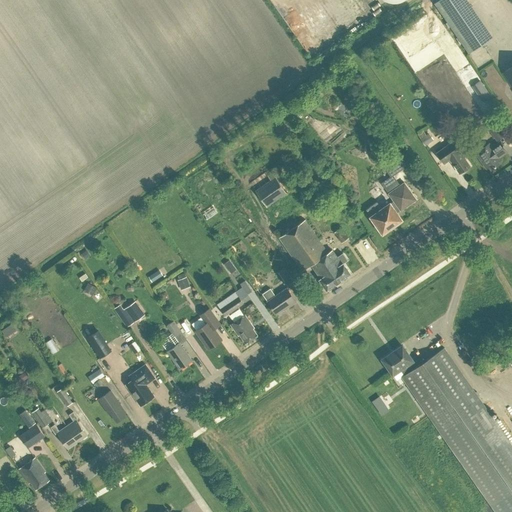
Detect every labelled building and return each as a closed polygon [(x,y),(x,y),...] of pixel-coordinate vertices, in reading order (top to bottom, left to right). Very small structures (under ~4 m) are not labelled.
[(465,52),(488,36),(463,0),(431,0),(429,2),(465,52)] [(511,66),(503,72),(511,85),(511,66)] [(480,82),(472,87),(483,102),(491,97),(480,82)] [(426,101),(430,107),(435,103),(431,97),(426,101)] [(486,125),(497,140),(505,134),(494,120),(486,125)] [(418,134),(426,145),(434,139),(430,132),(427,134),(424,130),(418,134)] [(436,153),(443,162),(448,158),(459,174),(470,166),(453,141),(436,153)] [(488,165),(491,170),(499,164),(497,161),(500,159),(500,157),(507,152),(500,141),(492,147),(489,143),(475,153),(485,167),(488,165)] [(384,160),(390,168),(403,158),(397,150),(384,160)] [(250,183),(266,207),(286,193),(270,169),(250,183)] [(381,183),(388,193),(388,194),(393,201),(371,217),(372,219),(372,221),(374,224),(376,224),(382,233),(401,220),(395,212),(399,210),(400,211),(416,199),(404,182),(398,186),(391,176),(381,183)] [(343,262),(347,259),(343,252),(337,256),(332,249),(327,252),(304,220),(279,238),(302,271),(311,264),(321,278),(319,279),(327,289),(350,273),(343,262)] [(230,259),(224,263),(228,268),(233,264),(230,259)] [(277,272),(288,287),(294,283),(284,268),(277,272)] [(149,276),(152,282),(163,275),(159,269),(149,276)] [(175,278),(178,288),(187,286),(185,276),(175,278)] [(83,293),(92,298),(98,287),(89,282),(83,293)] [(286,306),(287,308),(296,301),(286,288),(275,296),(270,288),(262,294),(267,301),(276,314),(283,309),(282,308),(286,306)] [(219,309),(224,317),(243,304),(238,297),(219,309)] [(144,314),(135,301),(124,309),(120,304),(114,308),(126,327),(144,314)] [(206,323),(195,330),(208,349),(222,339),(212,325),(218,320),(210,308),(200,314),(206,323)] [(239,334),(246,343),(257,335),(251,326),(252,325),(245,314),(230,324),(238,335),(239,334)] [(173,320),(167,325),(172,333),(174,336),(181,331),(173,320)] [(9,322),(0,328),(0,331),(6,339),(16,331),(9,322)] [(88,337),(101,358),(113,350),(100,329),(88,337)] [(172,333),(160,341),(180,369),(192,360),(179,342),(174,336),(172,333)] [(50,355),(59,350),(52,338),(43,344),(50,355)] [(408,363),(412,360),(402,346),(382,359),(392,374),(399,369),(404,375),(401,377),(495,511),(511,511),(511,445),(444,348),(412,370),(408,363)] [(69,373),(62,363),(56,366),(63,377),(69,373)] [(126,384),(141,405),(154,396),(145,384),(154,377),(145,364),(129,375),(132,379),(126,384)] [(92,384),(104,376),(99,369),(88,376),(92,384)] [(56,392),(66,406),(71,403),(61,388),(56,392)] [(110,412),(117,422),(126,415),(124,413),(126,412),(111,390),(98,399),(108,413),(110,412)] [(37,408),(31,412),(41,428),(48,424),(37,408)] [(26,409),(19,414),(28,427),(35,422),(26,409)] [(66,426),(77,442),(87,435),(77,419),(78,418),(73,411),(69,414),(73,421),(66,426)] [(44,436),(36,424),(18,436),(27,448),(44,436)] [(57,433),(68,448),(77,442),(66,426),(59,430),(55,424),(50,427),(55,434),(57,433)] [(27,480),(29,478),(36,488),(48,479),(43,472),(45,471),(36,457),(28,463),(19,469),(27,480)]
